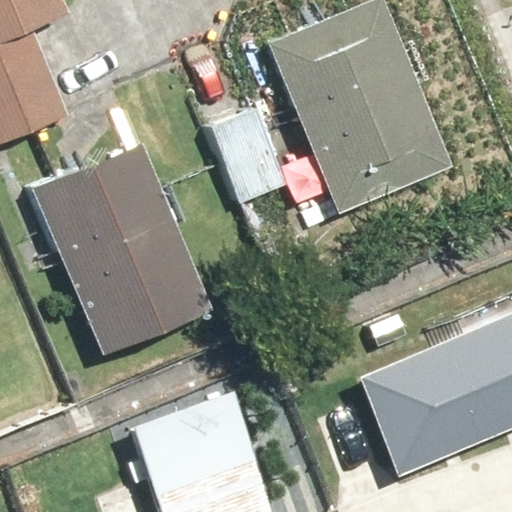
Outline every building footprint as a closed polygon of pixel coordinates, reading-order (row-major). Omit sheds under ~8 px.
[(46,0),(0,0),(0,139),(57,117),(22,30),(54,17),(46,0)] [(384,0),(341,0),(263,30),(330,203),(446,159),(384,0)] [(239,106),(189,127),(225,211),(275,190),(239,106)] [(139,133),(23,177),(90,351),(206,306),(139,133)] [(511,293),(347,357),(387,461),(511,413),(511,293)] [(126,428),(153,511),(269,511),(225,380),(126,428)]
